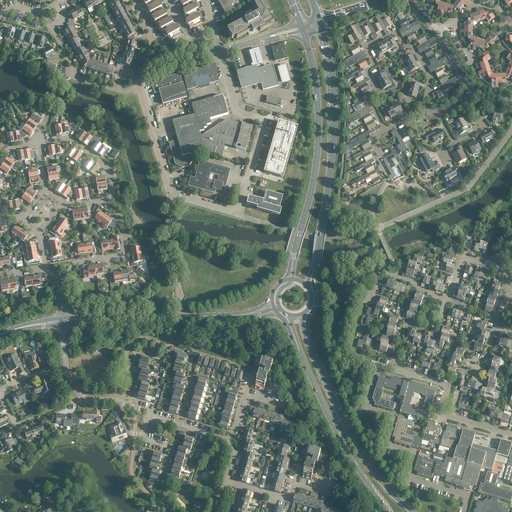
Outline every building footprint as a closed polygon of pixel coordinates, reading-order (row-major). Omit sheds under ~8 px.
[(92,7),(88,0),(87,0),(83,2),(89,12),(93,9),(92,7)] [(119,5),(116,0),(109,4),(112,9),(119,5)] [(159,3),(157,0),(143,0),(142,1),(142,0),(140,2),(142,5),(144,3),(147,9),(159,3)] [(183,0),(180,2),(184,10),(196,4),(194,0),(183,0)] [(218,0),(227,15),(232,12),(232,13),(233,14),(234,13),(234,12),(234,11),(253,0),(218,0)] [(250,15),(249,15),(245,18),(244,18),(244,19),(245,20),(226,31),(228,34),(230,39),(231,39),(235,37),(236,39),(251,31),(252,33),(256,32),(256,31),(258,30),(259,32),(266,28),(277,23),(265,1),(263,2),(261,0),(256,0),(252,3),(257,13),(252,17),(251,15),(250,15)] [(440,3),(439,0),(431,0),(432,3),(436,3),(436,6),(439,7),(437,10),(441,12),(444,4),(440,3)] [(466,3),(460,0),(457,0),(455,3),(462,8),(464,5),(467,8),(469,5),(466,3)] [(163,11),(159,3),(147,9),(145,10),(146,13),(148,12),(151,17),(151,18),(163,11)] [(462,8),(455,3),(453,7),(449,5),(447,13),(451,15),(452,11),(455,12),(457,9),(460,12),(462,8)] [(198,7),(196,4),(184,10),(183,11),(187,20),(199,13),(196,8),(198,7)] [(449,5),(444,4),(441,12),(440,15),(442,16),(444,12),(447,13),(449,5)] [(122,9),(119,5),(112,9),(114,14),(122,9)] [(79,7),(74,10),(78,18),(83,15),(79,7)] [(125,14),(122,9),(114,14),(117,19),(125,14)] [(479,13),(478,9),(476,10),(477,14),(473,15),(476,22),(482,21),(479,13)] [(78,18),(74,10),(69,13),(73,21),(78,18)] [(168,19),(163,11),(151,18),(151,17),(149,19),(151,21),(153,20),(156,26),(168,19)] [(483,12),(479,13),(482,21),(485,19),(488,23),(495,18),(492,15),(489,17),(487,15),(484,15),(483,12)] [(201,16),(199,13),(187,20),(185,21),(190,30),(202,23),(199,17),(201,16)] [(127,19),(125,14),(117,19),(119,23),(127,19)] [(476,22),(473,15),(470,16),(471,20),(468,20),(468,23),(464,23),(464,28),(472,28),(472,24),(476,22)] [(382,22),(379,16),(375,18),(379,24),(382,30),(382,29),(385,28),(386,29),(392,25),(391,22),(389,18),(382,22)] [(130,24),(127,19),(119,23),(122,28),(130,24)] [(170,19),(168,19),(156,26),(158,29),(159,28),(162,34),(174,27),(170,19)] [(372,27),(368,19),(364,21),(367,27),(368,27),(371,34),(372,35),(375,33),(376,34),(383,30),(382,29),(382,30),(379,24),(372,27)] [(409,26),(406,19),(400,22),(399,23),(402,30),(403,29),(405,32),(419,25),(417,21),(409,26)] [(132,28),(130,24),(122,28),(124,33),(132,28)] [(358,24),(354,26),(361,38),(364,36),(365,37),(371,34),(368,27),(367,27),(361,30),(358,24)] [(421,28),(419,25),(405,32),(407,36),(406,36),(410,43),(416,39),(413,33),(421,28)] [(177,26),(174,27),(162,34),(164,36),(166,35),(169,41),(181,34),(177,26)] [(361,38),(354,26),(351,28),(354,34),(348,37),(352,44),(358,41),(358,40),(361,38)] [(75,27),(74,27),(72,28),(71,27),(69,28),(64,32),(67,37),(74,33),(77,31),(75,27)] [(6,37),(17,40),(20,32),(9,28),(6,37)] [(135,34),(132,28),(124,33),(127,38),(128,40),(135,39),(134,34),(135,34)] [(27,34),(20,32),(17,40),(19,41),(19,42),(19,43),(19,44),(20,44),(24,45),(27,34)] [(77,38),(74,33),(67,37),(70,42),(77,38)] [(464,33),(464,34),(464,38),(468,38),(468,40),(471,41),(470,45),(473,46),(473,47),(476,39),(472,37),(472,34),(464,33)] [(35,36),(27,34),(24,45),(27,47),(28,46),(29,46),(30,45),(30,44),(32,45),(35,36)] [(423,35),(416,39),(420,46),(421,45),(423,49),(437,41),(435,37),(427,42),(423,35)] [(45,39),(35,36),(32,45),(43,48),(43,45),(46,46),(47,42),(44,41),(45,39)] [(80,43),(77,38),(70,42),(73,47),(80,43)] [(485,42),(482,41),(479,48),(483,50),(484,46),(487,47),(489,44),(492,47),(494,43),(488,38),(485,42)] [(135,43),(135,39),(128,40),(128,41),(126,47),(134,50),(136,44),(135,43)] [(482,41),(476,39),(473,47),(473,46),(472,50),(475,51),(476,47),(479,48),(482,41)] [(388,40),(382,43),(387,52),(392,49),(393,51),(398,48),(394,40),(390,42),(391,42),(389,43),(388,40)] [(438,44),(437,41),(423,49),(424,52),(423,52),(427,59),(434,55),(431,49),(438,44)] [(83,49),(80,43),(73,47),(75,53),(83,49)] [(387,52),(382,43),(377,46),(379,49),(378,50),(377,49),(374,51),(378,60),(384,57),(382,54),(387,52)] [(275,61),(287,58),(283,45),(272,48),(275,61)] [(357,46),(353,48),(350,50),(354,56),(346,61),(348,64),(360,57),(359,54),(361,53),(357,46)] [(134,50),(126,47),(124,53),(133,55),(134,50)] [(43,53),(47,61),(57,60),(51,48),(43,53)] [(86,54),(83,49),(75,53),(78,58),(86,54)] [(260,49),(249,52),(253,65),(264,63),(260,49)] [(133,55),(124,53),(123,59),(131,61),(133,55)] [(479,64),(481,68),(489,66),(487,62),(491,59),(486,53),(482,55),(485,58),(482,60),(483,63),(479,64)] [(89,59),(86,54),(78,58),(81,64),(82,63),(88,60),(89,59)] [(438,62),(434,55),(427,59),(431,66),(432,65),(433,68),(447,61),(446,57),(438,62)] [(406,64),(408,66),(415,62),(412,56),(407,59),(406,56),(399,59),(402,64),(405,63),(405,64),(406,64)] [(362,60),(360,57),(348,64),(349,67),(357,63),(361,70),(368,66),(364,59),(362,60)] [(131,61),(123,59),(121,64),(121,65),(123,65),(129,67),(131,61)] [(54,72),(57,60),(47,61),(45,69),(47,70),(46,73),(50,74),(51,71),(54,72)] [(82,63),(84,66),(81,70),(83,72),(86,68),(89,69),(91,62),(89,61),(88,60),(82,63)] [(91,61),(91,62),(89,69),(89,70),(95,71),(97,63),(91,61)] [(449,64),(447,61),(433,68),(435,71),(434,72),(438,78),(445,75),(441,68),(449,64)] [(418,68),(415,62),(408,66),(409,69),(408,69),(409,70),(406,72),(409,77),(416,74),(414,70),(418,68)] [(103,65),(97,63),(95,71),(100,73),(103,65)] [(218,82),(213,64),(182,73),(187,90),(218,82)] [(278,86),(272,64),(270,65),(264,66),(265,69),(257,71),(256,67),(236,72),(241,88),(261,83),(263,90),(278,86)] [(109,66),(103,65),(100,73),(106,75),(109,66)] [(286,65),(277,68),(282,84),(282,88),(288,91),(290,82),(286,65)] [(115,68),(109,66),(106,75),(112,77),(114,71),(115,68)] [(490,71),(489,66),(481,68),(482,72),(478,73),(479,75),(483,74),(482,74),(490,71)] [(377,78),(380,84),(389,79),(391,78),(386,69),(379,72),(381,76),(377,78)] [(358,71),(353,74),(346,78),(348,81),(354,78),(358,84),(363,81),(364,80),(361,74),(360,74),(358,71)] [(492,75),(490,71),(482,74),(483,74),(484,78),(488,77),(489,79),(491,79),(492,83),(495,83),(496,83),(496,75),(492,75)] [(511,72),(507,71),(506,75),(502,75),(502,83),(506,83),(506,79),(508,79),(509,76),(511,77),(511,72)] [(186,98),(180,74),(151,82),(154,94),(159,92),(162,105),(186,98)] [(448,81),(445,75),(438,78),(442,85),(443,85),(444,88),(443,88),(454,83),(458,80),(456,77),(448,81)] [(396,87),(391,78),(389,79),(380,84),(383,90),(388,88),(390,91),(396,87)] [(410,86),(409,90),(418,93),(420,86),(415,85),(416,81),(410,79),(409,80),(407,85),(410,86)] [(365,84),(363,81),(358,84),(349,88),(351,92),(359,87),(363,94),(370,90),(366,83),(365,84)] [(443,88),(436,92),(438,95),(437,96),(441,103),(448,99),(444,92),(455,86),(454,83),(443,88)] [(418,93),(409,90),(407,94),(405,93),(404,98),(404,99),(410,101),(411,98),(416,99),(418,93)] [(268,95),(265,103),(277,106),(279,99),(268,95)] [(222,96),(191,105),(194,115),(199,133),(204,131),(203,129),(206,128),(206,126),(211,124),(209,120),(228,115),(224,102),(224,101),(222,96)] [(365,108),(360,98),(353,102),(355,105),(352,106),(356,113),(351,116),(352,119),(366,111),(364,108),(365,108)] [(395,106),(393,107),(397,115),(402,112),(400,107),(403,105),(400,99),(394,102),(396,104),(395,105),(395,106)] [(391,118),(397,115),(393,107),(390,109),(389,108),(388,108),(387,106),(381,109),(385,115),(388,114),(391,118)] [(503,111),(495,110),(493,110),(488,113),(490,116),(492,115),(493,117),(491,118),(493,122),(500,123),(501,117),(502,117),(503,111)] [(368,115),(366,111),(352,119),(354,122),(362,118),(366,124),(372,121),(369,114),(368,115)] [(30,117),(31,118),(26,125),(33,131),(37,125),(33,123),(35,120),(39,123),(42,119),(32,115),(30,117)] [(199,133),(194,115),(172,122),(177,141),(168,143),(174,164),(181,168),(188,166),(193,159),(191,154),(204,150),(200,136),(199,133)] [(467,127),(462,119),(455,123),(458,128),(456,129),(460,135),(467,132),(465,128),(467,127)] [(226,120),(200,136),(204,150),(205,153),(221,158),(220,157),(224,145),(235,148),(245,151),(250,134),(252,127),(252,128),(252,127),(242,124),(241,126),(230,123),(231,121),(226,120)] [(376,127),(372,121),(366,124),(369,131),(357,138),(359,141),(365,138),(377,131),(375,128),(376,127)] [(60,123),(61,126),(62,135),(69,134),(68,130),(71,129),(75,131),(77,126),(72,124),(67,124),(67,122),(60,123)] [(286,122),(285,124),(278,122),(263,172),(282,178),(297,127),(288,125),(289,123),(286,122)] [(33,131),(26,125),(21,132),(22,135),(24,138),(27,136),(26,135),(27,134),(30,136),(33,131)] [(62,135),(61,126),(52,127),(52,130),(55,129),(56,136),(62,135)] [(76,139),(81,142),(86,135),(79,129),(77,132),(80,133),(76,139)] [(12,132),(12,134),(14,143),(20,142),(19,139),(24,138),(22,135),(21,132),(20,130),(17,131),(16,130),(13,131),(12,132)] [(409,137),(405,130),(398,134),(399,135),(395,137),(400,145),(403,150),(407,149),(402,140),(409,137)] [(445,138),(441,130),(436,132),(436,133),(435,134),(435,133),(431,135),(430,133),(424,136),(427,140),(432,137),(436,145),(443,141),(442,140),(445,138)] [(497,136),(494,130),(491,132),(490,130),(479,136),(483,143),(495,136),(496,137),(497,136)] [(88,133),(86,135),(81,142),(86,146),(90,141),(92,142),(96,137),(93,135),(92,137),(88,133)] [(14,143),(12,134),(3,135),(4,138),(6,137),(8,144),(14,143)] [(99,139),(96,137),(92,142),(95,144),(91,150),(96,153),(102,146),(97,142),(99,139)] [(359,141),(351,145),(353,149),(361,144),(364,151),(367,150),(371,147),(367,141),(366,141),(365,138),(359,141)] [(481,150),(476,140),(473,142),(473,143),(471,144),(471,143),(467,145),(472,154),(475,152),(476,153),(481,150)] [(60,145),(54,146),(55,155),(64,154),(65,151),(61,152),(60,145)] [(400,145),(393,149),(394,149),(391,151),(394,158),(395,158),(398,165),(401,164),(402,163),(397,155),(404,152),(403,150),(400,145)] [(55,155),(54,146),(48,147),(49,154),(46,154),(46,157),(55,155)] [(106,149),(102,146),(96,153),(101,157),(105,151),(108,153),(110,150),(107,148),(106,149)] [(462,149),(461,146),(455,149),(457,152),(452,155),(457,164),(459,163),(467,159),(462,150),(462,149)] [(67,153),(65,151),(64,154),(71,159),(76,152),(71,148),(67,153)] [(29,150),(23,151),(24,161),(35,159),(34,152),(29,152),(29,150)] [(364,151),(353,157),(355,160),(363,156),(366,162),(366,163),(368,161),(369,162),(373,159),(369,152),(368,153),(367,150),(364,151)] [(24,161),(23,151),(17,153),(18,159),(14,160),(16,162),(24,161)] [(81,155),(76,152),(71,159),(70,160),(75,164),(80,157),(81,155)] [(10,159),(9,160),(7,159),(3,164),(11,169),(16,162),(14,160),(11,155),(9,158),(10,159)] [(420,160),(422,164),(426,172),(431,169),(433,172),(441,168),(439,164),(434,167),(428,156),(420,160)] [(83,159),(80,157),(75,164),(74,166),(77,168),(83,159)] [(395,158),(394,158),(388,162),(388,163),(385,165),(388,170),(393,179),(396,177),(392,169),(398,165),(395,158)] [(81,166),(88,171),(94,164),(88,160),(85,165),(82,164),(81,166)] [(366,163),(366,162),(355,169),(357,172),(364,168),(368,174),(374,171),(375,171),(371,164),(370,165),(369,162),(368,161),(366,163)] [(11,169),(3,164),(0,168),(0,169),(5,173),(3,175),(5,177),(11,169)] [(99,167),(94,164),(88,171),(95,176),(98,175),(95,173),(99,167)] [(202,164),(199,172),(197,181),(192,180),(190,189),(203,193),(216,197),(217,193),(223,195),(224,192),(224,189),(227,190),(232,172),(202,164)] [(47,169),(48,175),(57,173),(56,170),(59,169),(59,167),(47,169)] [(447,172),(443,174),(447,182),(449,181),(450,181),(450,180),(452,179),(456,177),(458,180),(457,181),(460,186),(465,184),(459,172),(456,173),(453,168),(447,171),(447,172)] [(368,174),(360,179),(356,181),(351,184),(353,187),(365,181),(367,184),(372,181),(373,184),(380,181),(377,174),(376,174),(374,171),(368,174)] [(59,173),(57,173),(48,175),(49,181),(55,180),(56,183),(58,182),(58,177),(60,176),(59,173)] [(98,178),(98,175),(95,176),(96,185),(106,183),(105,177),(98,178)] [(39,183),(38,177),(29,178),(30,186),(33,187),(32,184),(39,183)] [(65,187),(58,182),(56,183),(59,185),(55,191),(60,194),(65,187)] [(107,189),(106,183),(96,185),(98,194),(101,194),(100,191),(107,189)] [(67,185),(65,187),(60,194),(65,198),(68,194),(70,196),(69,196),(71,198),(72,195),(72,192),(68,189),(70,187),(67,185)] [(33,187),(30,186),(25,194),(33,199),(36,194),(31,190),(33,187)] [(73,190),(72,192),(72,195),(75,194),(76,201),(82,200),(81,190),(76,191),(76,189),(73,190)] [(267,192),(265,192),(263,201),(248,197),(246,205),(254,207),(253,209),(250,208),(260,211),(264,212),(263,212),(264,212),(267,213),(268,213),(271,214),(275,215),(278,216),(279,216),(282,207),(280,206),(282,197),(267,192)] [(33,199),(25,194),(20,201),(22,203),(24,200),(29,204),(33,199)] [(16,199),(16,201),(11,202),(13,211),(19,210),(19,207),(20,206),(20,207),(24,207),(22,203),(20,201),(19,198),(16,199)] [(7,212),(13,211),(11,202),(8,203),(7,200),(5,200),(7,212)] [(87,209),(79,211),(81,220),(88,218),(88,215),(91,215),(90,212),(87,212),(87,209)] [(81,220),(79,211),(72,212),(72,215),(69,215),(70,218),(73,218),(73,221),(81,220)] [(105,217),(99,212),(97,215),(95,213),(93,215),(96,217),(94,220),(100,224),(105,217)] [(111,221),(105,217),(100,224),(106,228),(108,226),(110,228),(112,225),(110,223),(111,221)] [(61,219),(57,225),(64,230),(69,224),(66,222),(68,220),(65,218),(64,220),(61,219)] [(64,230),(57,225),(52,231),(55,233),(53,235),(56,237),(57,234),(60,236),(64,230)] [(10,234),(16,238),(22,231),(16,226),(14,229),(11,227),(9,230),(12,231),(10,234)] [(28,235),(22,231),(16,238),(23,243),(24,240),(27,242),(28,239),(26,238),(28,235)] [(50,243),(51,251),(60,249),(58,242),(56,242),(55,239),(52,240),(53,243),(50,243)] [(115,239),(108,241),(109,250),(117,248),(116,245),(119,245),(118,242),(116,242),(115,239)] [(461,241),(459,240),(458,244),(453,242),(451,249),(458,251),(461,241)] [(470,244),(465,242),(463,249),(470,251),(473,241),(471,240),(470,244)] [(109,250),(108,241),(100,242),(101,245),(98,245),(98,248),(101,248),(102,251),(109,250)] [(476,242),(473,241),(470,251),(478,253),(479,249),(480,246),(475,245),(476,242)] [(481,242),(480,246),(479,249),(484,250),(483,254),(485,254),(488,244),(481,242)] [(26,247),(27,255),(36,253),(35,246),(32,246),(31,243),(28,244),(29,247),(26,247)] [(91,243),(84,245),(85,254),(93,252),(92,249),(95,249),(95,246),(92,246),(91,243)] [(130,246),(132,256),(141,255),(139,247),(141,247),(140,244),(130,246)] [(85,254),(84,245),(76,246),(77,249),(74,249),(74,252),(77,252),(78,255),(85,254)] [(62,260),(60,249),(51,251),(52,258),(54,258),(55,261),(62,260)] [(458,251),(451,249),(449,254),(446,253),(445,256),(446,256),(456,259),(458,251)] [(37,261),(36,253),(27,255),(28,262),(31,262),(32,265),(40,263),(39,260),(37,261)] [(142,262),(141,255),(132,256),(133,264),(134,266),(139,266),(140,267),(142,266),(143,265),(143,262),(142,262)] [(8,256),(8,257),(1,259),(3,268),(10,266),(10,263),(13,263),(11,256),(8,256)] [(425,258),(415,256),(413,263),(417,264),(423,266),(424,264),(423,263),(425,258)] [(456,259),(446,256),(444,263),(451,265),(452,260),(456,261),(456,259)] [(409,262),(407,269),(418,272),(418,270),(415,269),(417,264),(413,263),(409,262)] [(454,266),(451,265),(444,263),(443,265),(447,266),(445,271),(452,273),(454,266)] [(105,265),(95,266),(96,275),(107,274),(105,265)] [(96,275),(95,266),(87,268),(82,269),(84,278),(89,278),(89,277),(96,275)] [(473,269),(466,267),(464,274),(469,275),(468,279),(470,280),(473,269)] [(128,271),(120,272),(122,281),(129,280),(129,281),(134,280),(133,273),(131,274),(131,269),(127,270),(128,271)] [(418,272),(407,269),(405,276),(412,278),(414,273),(417,274),(418,272)] [(475,269),(473,269),(470,280),(477,282),(478,278),(479,275),(474,273),(475,269)] [(489,270),(487,269),(486,272),(481,271),(479,275),(478,278),(486,280),(489,270)] [(122,281),(120,272),(110,274),(111,280),(114,280),(114,283),(122,281)] [(42,276),(31,278),(33,287),(38,286),(38,288),(44,287),(43,282),(42,279),(42,276)] [(424,276),(423,281),(421,287),(423,287),(424,284),(429,286),(431,279),(424,276)] [(33,287),(31,278),(24,279),(24,282),(21,282),(22,285),(22,288),(33,287)] [(150,284),(142,278),(139,281),(147,288),(150,284)] [(392,281),(385,279),(382,290),(384,290),(385,287),(390,289),(392,282),(392,281)] [(438,281),(431,279),(429,286),(428,289),(430,289),(431,286),(436,288),(438,281)] [(496,280),(494,279),(491,290),(498,292),(500,285),(495,283),(496,280)] [(15,280),(7,282),(9,290),(16,289),(16,286),(19,286),(18,283),(15,283),(15,280)] [(441,281),(438,281),(436,288),(435,291),(443,294),(445,286),(440,285),(441,281)] [(7,282),(0,282),(0,283),(0,286),(0,285),(0,288),(1,289),(1,292),(5,291),(6,295),(9,294),(9,290),(7,282)] [(399,284),(392,282),(390,289),(390,290),(395,291),(394,294),(396,295),(399,284)] [(406,286),(399,284),(396,295),(398,296),(399,292),(404,294),(406,286)] [(468,287),(461,285),(459,292),(466,294),(468,287)] [(498,292),(491,290),(490,292),(494,293),(493,298),(495,299),(500,300),(502,293),(498,292)] [(424,293),(417,291),(415,298),(422,301),(424,293)] [(466,294),(459,292),(456,299),(464,302),(466,294)] [(388,299),(381,297),(379,302),(376,301),(376,303),(386,306),(388,299)] [(486,304),(487,304),(493,306),(495,299),(493,298),(488,297),(486,304)] [(414,301),(413,306),(417,307),(418,307),(420,308),(422,301),(415,298),(412,298),(411,300),(414,301)] [(386,306),(376,303),(375,305),(377,306),(376,311),(379,312),(384,313),(386,306)] [(493,306),(487,304),(485,311),(492,313),(494,306),(493,306)] [(410,305),(408,312),(415,314),(416,315),(418,307),(417,307),(413,306),(410,305)] [(372,310),(365,308),(363,315),(368,316),(367,319),(369,319),(372,310)] [(457,311),(450,309),(449,311),(447,319),(449,320),(450,317),(455,318),(457,311)] [(465,310),(463,309),(462,313),(457,311),(455,318),(462,321),(464,314),(465,310)] [(379,312),(376,311),(372,310),(369,319),(372,320),(372,318),(377,319),(379,312)] [(415,314),(408,312),(406,319),(413,322),(415,314)] [(471,316),(464,314),(462,321),(462,322),(467,323),(466,326),(468,327),(471,316)] [(391,315),(389,322),(396,325),(398,320),(401,321),(402,318),(391,315)] [(487,320),(485,319),(484,322),(479,321),(477,328),(480,329),(484,330),(487,320)] [(396,325),(389,322),(387,330),(388,330),(394,332),(396,325)] [(440,325),(440,326),(439,327),(442,328),(441,334),(448,336),(450,328),(440,325)] [(416,331),(409,329),(406,339),(411,340),(411,342),(413,342),(415,335),(416,331)] [(487,331),(484,330),(480,329),(478,334),(475,333),(474,335),(485,338),(487,331)] [(394,332),(388,330),(387,335),(383,334),(382,336),(390,338),(393,339),(395,332),(394,332)] [(448,336),(441,334),(440,333),(440,336),(442,336),(441,341),(444,342),(449,344),(451,336),(448,336)] [(422,337),(415,335),(413,342),(418,344),(417,347),(419,348),(420,344),(422,337)] [(485,338),(474,335),(474,337),(477,338),(475,343),(483,345),(485,338)] [(390,338),(382,336),(380,343),(387,346),(390,338)] [(423,336),(422,337),(420,344),(427,346),(429,341),(430,338),(423,336)] [(361,341),(356,339),(353,347),(361,349),(362,345),(364,338),(362,337),(361,341)] [(371,340),(364,338),(362,345),(367,347),(366,350),(368,350),(369,348),(371,340)] [(504,341),(497,339),(495,346),(502,348),(503,347),(504,341)] [(444,342),(441,341),(437,340),(436,343),(434,350),(434,351),(436,351),(437,348),(442,350),(444,342)] [(505,340),(504,341),(503,347),(510,350),(511,342),(505,340)] [(436,343),(429,341),(427,346),(427,348),(434,350),(436,343)] [(387,346),(380,343),(378,351),(386,353),(388,346),(387,346)] [(483,345),(475,343),(474,348),(471,348),(470,350),(480,353),(483,345)] [(458,346),(456,354),(463,356),(464,351),(468,351),(468,349),(462,348),(459,347),(458,346)] [(37,357),(35,350),(33,351),(34,353),(25,355),(26,359),(27,359),(30,371),(39,369),(36,357),(37,357)] [(451,360),(456,361),(458,362),(459,362),(461,357),(463,358),(464,356),(463,356),(456,354),(453,353),(451,360)] [(177,354),(176,360),(185,363),(186,359),(184,359),(185,357),(177,354)] [(6,360),(11,372),(17,369),(20,375),(25,372),(22,366),(21,366),(18,360),(17,360),(16,358),(17,358),(16,355),(6,360)] [(140,360),(140,363),(147,365),(149,359),(140,356),(139,360),(140,360)] [(201,358),(199,357),(197,365),(202,367),(205,357),(202,356),(201,358)] [(257,357),(256,361),(255,365),(254,365),(263,368),(262,371),(260,370),(258,377),(257,377),(257,379),(258,379),(255,389),(263,391),(263,392),(266,381),(267,381),(267,380),(267,379),(268,375),(270,375),(271,370),(270,369),(272,361),(267,360),(267,359),(265,359),(257,357)] [(494,357),(492,364),(499,366),(501,359),(494,357)] [(448,359),(446,367),(456,369),(457,370),(457,367),(454,366),(456,361),(451,360),(448,359)] [(213,361),(210,360),(208,368),(214,370),(216,361),(213,360),(213,361)] [(224,364),(222,364),(219,371),(225,373),(227,367),(228,364),(224,363),(224,364)] [(499,366),(492,364),(490,371),(496,373),(497,373),(499,366)] [(182,368),(174,366),(172,371),(176,372),(181,374),(182,371),(181,370),(182,368)] [(448,370),(447,374),(454,377),(456,369),(446,367),(446,366),(445,369),(448,370)] [(225,373),(224,376),(230,378),(232,370),(229,370),(230,368),(227,367),(225,373)] [(140,369),(139,372),(140,372),(140,375),(147,377),(149,371),(146,370),(146,371),(140,369)] [(234,371),(232,370),(230,378),(235,380),(238,370),(235,369),(234,371)] [(486,381),(489,381),(489,379),(497,381),(498,379),(495,378),(496,373),(490,371),(489,371),(487,378),(486,381)] [(147,377),(140,375),(139,377),(138,377),(137,380),(140,381),(146,383),(149,383),(150,378),(147,377)] [(391,380),(379,377),(375,389),(382,391),(383,387),(395,390),(396,384),(402,386),(404,381),(391,377),(391,380)] [(182,380),(174,378),(172,384),(176,385),(176,384),(182,386),(183,383),(181,383),(182,380)] [(198,382),(198,385),(205,387),(207,381),(198,378),(197,382),(198,382)] [(465,381),(458,379),(456,386),(461,388),(460,391),(462,391),(463,388),(465,381)] [(497,381),(489,379),(489,381),(487,386),(498,389),(498,387),(495,386),(497,381)] [(38,382),(40,386),(33,388),(35,395),(42,392),(43,394),(51,391),(50,389),(51,389),(50,387),(48,381),(46,382),(46,380),(38,382)] [(466,380),(465,381),(463,388),(470,390),(471,389),(473,382),(466,380)] [(146,383),(140,381),(139,384),(141,385),(140,387),(148,389),(149,384),(149,383),(146,383)] [(409,382),(404,381),(402,386),(399,396),(404,398),(404,397),(409,382)] [(425,387),(409,382),(404,397),(412,400),(412,399),(411,399),(413,392),(414,392),(423,394),(424,388),(425,388),(425,387)] [(480,384),(473,382),(471,389),(478,392),(480,384)] [(482,385),(480,384),(478,392),(477,395),(484,397),(485,394),(486,390),(481,388),(482,385)] [(205,387),(198,385),(197,387),(195,387),(195,390),(204,393),(205,387)] [(498,389),(487,386),(486,390),(485,394),(492,396),(494,391),(497,392),(498,389)] [(139,387),(137,392),(146,395),(148,389),(140,387),(139,387)] [(424,388),(423,394),(422,396),(423,395),(425,396),(426,397),(425,401),(432,404),(436,391),(425,388),(424,388)] [(23,389),(11,395),(16,405),(20,404),(19,403),(23,401),(24,403),(29,401),(28,399),(25,393),(23,389)] [(383,391),(382,391),(375,389),(372,399),(374,400),(373,402),(375,402),(374,405),(393,411),(395,403),(381,399),(383,391)] [(182,392),(174,390),(173,396),(182,398),(183,395),(181,395),(182,392)] [(204,393),(195,390),(194,393),(195,393),(194,396),(202,398),(204,393)] [(146,395),(137,392),(136,396),(137,396),(137,399),(144,401),(146,395)] [(229,394),(228,400),(237,402),(238,399),(236,399),(237,396),(229,394)] [(412,400),(404,397),(404,398),(400,413),(416,417),(417,417),(416,416),(418,410),(409,408),(410,407),(409,407),(411,400),(412,400)] [(179,404),(171,401),(170,407),(178,410),(179,406),(178,406),(179,404)] [(200,404),(191,401),(190,404),(192,405),(191,407),(199,409),(200,404)] [(234,407),(226,405),(224,411),(233,413),(234,410),(233,410),(234,407)] [(418,409),(418,410),(416,416),(417,417),(428,420),(431,407),(423,405),(423,406),(424,406),(423,410),(421,410),(419,409),(418,409)] [(178,410),(170,407),(168,413),(177,415),(178,410)] [(261,410),(251,407),(249,413),(254,414),(253,417),(259,419),(261,410)] [(487,416),(494,418),(497,408),(495,407),(494,411),(489,409),(487,416)] [(499,409),(497,408),(494,418),(501,421),(503,414),(503,413),(498,412),(499,409)] [(267,411),(261,410),(259,419),(264,420),(267,411)] [(233,413),(224,411),(223,416),(232,419),(233,416),(233,413)] [(269,412),(267,411),(264,420),(270,422),(273,413),(269,412)] [(101,423),(101,417),(96,417),(96,412),(82,412),(82,420),(85,420),(85,421),(86,421),(86,420),(96,420),(96,423),(101,423)] [(197,415),(188,412),(187,416),(188,416),(188,418),(195,421),(197,415)] [(278,415),(273,413),(270,422),(275,424),(278,415)] [(510,416),(503,414),(501,421),(505,423),(508,424),(510,416)] [(0,428),(8,424),(4,415),(0,417),(0,428)] [(56,415),(56,424),(64,424),(64,426),(67,426),(67,427),(68,427),(68,426),(71,426),(71,424),(75,424),(75,415),(71,415),(71,417),(64,417),(64,415),(56,415)] [(284,416),(278,415),(275,424),(281,425),(283,420),(284,416)] [(232,419),(223,416),(221,422),(230,425),(232,419)] [(398,425),(396,425),(395,428),(400,430),(399,431),(401,432),(405,434),(407,426),(413,427),(414,422),(398,417),(397,423),(398,424),(398,425)] [(281,425),(280,429),(286,430),(288,421),(283,420),(281,425)] [(294,423),(288,421),(286,430),(292,432),(294,423)] [(437,426),(437,427),(435,427),(436,424),(428,421),(422,440),(436,444),(441,427),(437,426)] [(230,425),(221,422),(220,428),(227,430),(228,427),(229,428),(230,425)] [(109,427),(112,435),(110,436),(112,443),(114,442),(126,438),(124,431),(122,432),(119,424),(109,427)] [(446,432),(444,439),(453,442),(455,434),(456,434),(458,429),(458,428),(447,425),(447,426),(445,432),(446,432)] [(42,426),(38,427),(35,428),(33,429),(32,427),(23,430),(25,436),(31,434),(32,438),(44,433),(42,426)] [(247,429),(245,428),(244,432),(245,432),(245,434),(252,437),(254,431),(247,429)] [(394,442),(411,447),(415,436),(405,434),(401,432),(399,431),(400,430),(395,428),(393,435),(396,436),(394,442)] [(457,446),(453,459),(467,463),(473,444),(475,435),(463,432),(463,431),(458,447),(457,446)] [(453,442),(444,439),(442,439),(440,446),(451,450),(454,442),(456,443),(459,435),(456,434),(455,434),(453,442)] [(419,449),(422,439),(415,436),(411,447),(419,449)] [(194,439),(185,437),(183,442),(185,443),(192,445),(194,445),(196,440),(194,439)] [(0,451),(0,452),(5,450),(7,453),(13,450),(12,447),(15,445),(18,444),(15,439),(13,440),(12,438),(7,441),(6,439),(1,441),(1,440),(0,440),(0,451)] [(497,455),(508,458),(510,451),(511,451),(511,443),(501,440),(497,455)] [(245,441),(243,446),(252,449),(254,443),(251,442),(245,441)] [(471,485),(476,487),(481,468),(492,471),(492,470),(494,462),(497,451),(473,444),(467,463),(460,487),(464,488),(469,489),(471,485)] [(281,445),(279,450),(287,453),(287,450),(289,451),(290,447),(289,447),(281,445)] [(252,449),(243,446),(242,452),(245,453),(251,454),(252,449)] [(305,446),(304,450),(302,454),(310,457),(309,460),(307,459),(306,466),(305,466),(305,467),(305,468),(302,478),(311,480),(314,470),(315,468),(314,468),(316,463),(317,464),(319,459),(317,458),(320,450),(315,449),(315,448),(313,447),(313,448),(304,446),(305,446)] [(178,447),(177,450),(177,452),(186,455),(188,456),(190,450),(187,450),(187,449),(182,448),(178,447)] [(287,453),(279,450),(277,456),(281,457),(286,459),(287,456),(286,455),(287,453)] [(161,454),(153,452),(152,457),(161,460),(162,457),(160,456),(161,454)] [(186,455),(177,452),(176,455),(175,458),(184,461),(186,455)] [(245,453),(244,456),(244,458),(245,459),(253,461),(254,455),(251,454),(245,453)] [(281,457),(277,456),(276,462),(279,463),(287,465),(288,462),(289,463),(290,460),(286,459),(281,457)] [(444,464),(418,457),(414,471),(418,472),(417,475),(429,478),(429,477),(432,478),(433,474),(440,476),(441,476),(444,464)] [(446,457),(444,464),(441,476),(446,477),(445,482),(453,485),(454,486),(455,485),(456,485),(455,486),(460,487),(467,463),(453,459),(446,457)] [(187,461),(184,461),(175,458),(174,461),(175,462),(175,464),(182,466),(185,467),(187,461)] [(494,462),(492,470),(501,472),(503,465),(494,462)] [(158,465),(150,463),(148,469),(152,470),(157,471),(158,471),(158,468),(157,467),(158,465)] [(287,465),(279,463),(278,468),(287,471),(288,468),(286,467),(287,465)] [(251,467),(242,464),(241,467),(242,468),(242,470),(249,472),(251,467)] [(287,471),(278,468),(276,474),(284,476),(285,477),(287,471)] [(181,472),(172,469),(171,472),(172,473),(172,476),(179,478),(181,472)] [(487,473),(484,484),(481,494),(510,502),(511,496),(511,492),(495,487),(498,476),(487,473)] [(511,483),(511,481),(511,474),(504,473),(502,480),(511,483)] [(148,474),(146,480),(158,484),(159,480),(157,480),(158,477),(150,475),(148,474)] [(284,476),(276,474),(274,480),(283,482),(284,479),(283,479),(284,476)] [(248,478),(239,475),(238,479),(237,481),(246,484),(248,478)] [(280,487),(273,485),(271,491),(280,494),(281,490),(280,490),(280,487)] [(252,493),(243,490),(242,493),(244,494),(243,496),(250,498),(252,493)] [(298,495),(296,494),(295,495),(293,503),(299,504),(301,496),(298,495)] [(309,499),(306,498),(304,506),(310,508),(312,499),(309,498),(309,499)] [(506,511),(506,509),(502,508),(501,504),(497,503),(497,499),(492,498),(490,501),(486,500),(483,503),(479,501),(476,504),(477,508),(474,511),(506,511)] [(318,500),(312,499),(310,508),(316,509),(318,502),(318,500)] [(249,504),(240,501),(239,504),(240,505),(239,507),(247,510),(249,504)] [(320,502),(318,502),(316,509),(321,511),(323,505),(324,502),(321,501),(320,502)]
